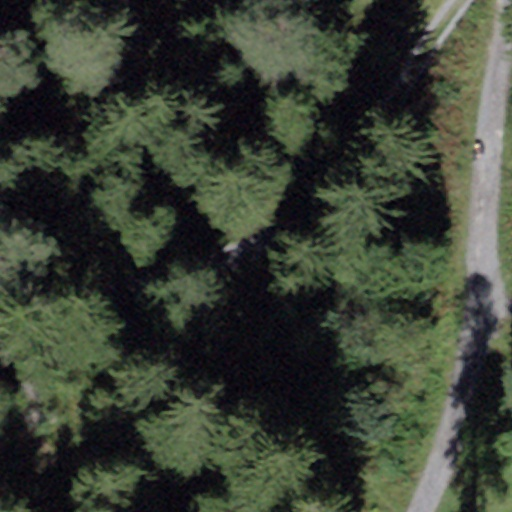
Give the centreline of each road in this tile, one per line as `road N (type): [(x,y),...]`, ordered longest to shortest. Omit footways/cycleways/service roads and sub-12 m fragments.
road 1 (track): [(0,331),(319,221),(428,44),(467,0)]
road 2 (track): [(509,0),(474,351),(419,511)]
